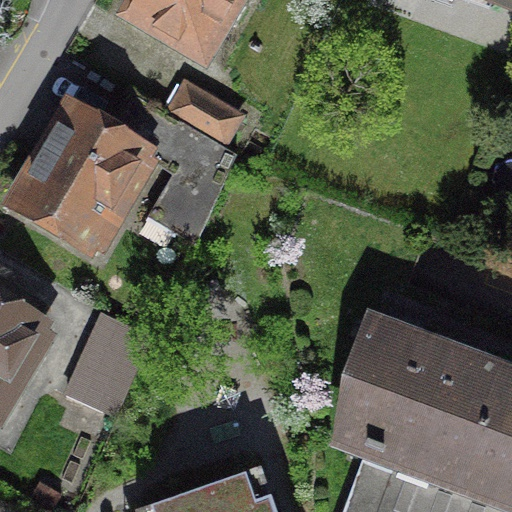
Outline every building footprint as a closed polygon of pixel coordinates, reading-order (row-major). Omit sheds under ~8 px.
[(209,77),(248,0),(120,0),(108,24),(209,77)] [(511,0),(426,0),(502,26),(511,0)] [(239,118),(187,86),(172,111),(224,143),(239,118)] [(175,189),(149,237),(189,258),(240,162),(116,97),(103,122),(61,101),(1,215),(97,266),(146,174),(175,189)] [(0,452),(3,454),(66,338),(0,302),(0,452)] [(455,493),(502,371),(355,314),(307,436),(370,460),(455,493)] [(151,339),(103,318),(68,395),(115,416),(151,339)] [(511,511),(511,374),(502,371),(455,493),(504,511),(511,511)] [(504,511),(455,493),(370,460),(352,511),(504,511)] [(273,511),(267,493),(210,511),(273,511)]
